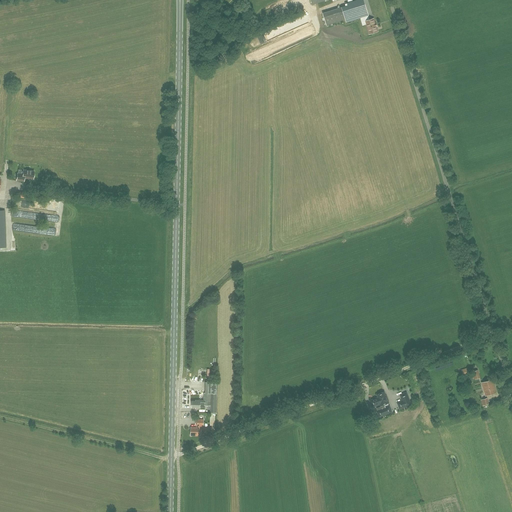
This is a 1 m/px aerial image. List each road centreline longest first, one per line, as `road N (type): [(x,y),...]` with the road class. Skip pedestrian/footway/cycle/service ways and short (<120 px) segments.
road 1 (track): [(0,415),(172,458),(495,333)]
road 2 (secondary): [(171,511),(180,12)]
road 3 (unclassified): [(511,386),(390,0)]
